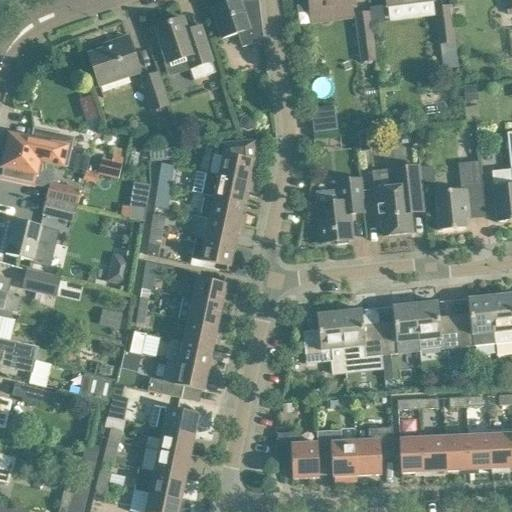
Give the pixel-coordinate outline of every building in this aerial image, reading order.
[(263,41),(259,5),(243,10),(239,0),(238,0),(211,9),(217,28),(221,40),(237,35),(241,49),(263,41)] [(355,7),(353,0),(308,0),(309,6),(310,13),(355,7)] [(385,0),(387,8),(433,2),(432,0),(385,0)] [(309,6),(297,7),(298,14),(310,13),(309,6)] [(434,9),(438,44),(454,43),(450,7),(434,9)] [(382,8),(369,10),(369,14),(371,25),(384,23),(382,8)] [(375,61),(373,46),(371,25),(369,14),(354,16),(360,64),(375,61)] [(154,29),(160,48),(166,65),(186,58),(194,80),(216,73),(212,62),(210,56),(200,27),(187,32),(183,19),(154,29)] [(88,55),(94,74),(99,88),(140,74),(128,38),(112,43),(113,46),(88,55)] [(141,80),(152,112),(168,107),(156,74),(141,80)] [(475,88),(464,89),(465,102),(477,101),(475,88)] [(88,100),(77,106),(84,118),(95,112),(88,100)] [(242,118),(239,123),(241,129),(247,132),(253,130),(255,124),(253,118),(248,116),(242,118)] [(7,142),(4,155),(40,163),(48,165),(67,169),(70,154),(73,138),(33,130),(31,139),(8,135),(8,138),(7,142)] [(492,172),(497,224),(511,222),(511,133),(507,134),(511,171),(492,172)] [(223,155),(218,177),(253,184),(255,175),(250,174),(252,162),(257,162),(255,141),(235,143),(233,157),(223,155)] [(170,149),(150,151),(151,161),(171,159),(170,149)] [(40,163),(4,155),(0,174),(0,180),(35,188),(35,186),(44,188),(46,176),(37,174),(40,163)] [(101,161),(98,174),(117,178),(120,165),(101,161)] [(421,193),(419,168),(392,170),(393,188),(374,190),(375,202),(377,222),(381,222),(382,238),(412,234),(410,214),(423,213),(421,193)] [(434,193),(436,212),(438,232),(466,229),(464,217),(470,216),(468,199),(483,197),(481,172),(480,172),(459,174),(461,190),(434,193)] [(161,175),(159,187),(166,188),(168,176),(161,175)] [(202,196),(204,196),(244,205),(246,193),(251,194),(253,184),(218,177),(207,175),(202,196)] [(316,193),(317,206),(316,206),(320,244),(337,242),(337,246),(347,245),(347,241),(352,241),(352,236),(349,216),(363,214),(360,180),(359,180),(359,179),(349,180),(349,181),(337,182),(338,190),(316,193)] [(51,183),(47,200),(77,208),(81,191),(51,183)] [(166,188),(159,187),(157,199),(165,200),(166,188)] [(210,220),(244,227),(246,217),(241,216),(244,205),(204,196),(200,217),(210,220)] [(77,208),(47,200),(43,216),(73,223),(77,208)] [(154,217),(151,230),(160,232),(162,219),(154,217)] [(210,220),(205,241),(234,247),(237,235),(242,236),(244,227),(210,220)] [(5,256),(24,260),(33,262),(38,240),(54,244),(57,231),(13,221),(5,256)] [(151,230),(149,241),(157,242),(160,232),(151,230)] [(112,247),(134,250),(136,239),(114,235),(112,247)] [(205,241),(195,239),(191,260),(201,262),(201,263),(219,266),(218,271),(234,274),(237,260),(232,259),(234,247),(205,241)] [(120,272),(131,273),(133,257),(122,256),(120,272)] [(143,272),(150,273),(152,264),(145,264),(143,272)] [(23,289),(56,297),(61,279),(28,270),(23,289)] [(0,311),(11,314),(17,315),(21,299),(7,295),(11,281),(0,278),(0,311)] [(197,279),(192,301),(222,307),(224,295),(229,296),(232,282),(217,278),(216,283),(197,279)] [(498,297),(491,298),(495,334),(494,334),(495,345),(495,346),(506,344),(511,343),(511,295),(508,296),(508,294),(498,295),(498,297)] [(470,322),(454,323),(457,349),(495,345),(494,334),(495,334),(491,298),(484,298),(484,297),(474,298),(474,300),(468,300),(470,322)] [(188,322),(222,329),(224,320),(219,319),(222,307),(192,301),(183,298),(178,319),(188,322)] [(142,299),(140,311),(147,313),(149,300),(142,299)] [(422,305),(415,306),(419,341),(420,341),(420,349),(440,348),(440,351),(447,350),(457,349),(454,323),(439,325),(438,318),(437,303),(432,304),(432,302),(422,303),(422,305)] [(394,330),(379,331),(382,357),(407,354),(406,343),(419,341),(415,306),(409,306),(408,305),(398,306),(398,308),(392,308),(394,330)] [(347,313),(340,314),(344,350),(354,349),(354,352),(360,359),(382,357),(379,331),(378,325),(363,326),(361,311),(357,312),(357,310),(346,311),(347,313)] [(147,313),(140,311),(137,324),(144,325),(147,313)] [(319,338),(303,339),(304,350),(305,361),(306,365),(326,363),(332,362),(331,351),(344,350),(340,314),(333,314),(333,313),(323,314),(323,316),(317,316),(318,331),(319,338)] [(188,322),(184,343),(213,349),(215,338),(220,339),(222,329),(188,322)] [(129,354),(141,356),(146,335),(134,333),(129,354)] [(0,353),(35,362),(38,348),(0,339),(0,353)] [(170,340),(165,361),(166,361),(179,364),(213,371),(215,362),(210,361),(213,349),(184,343),(170,340)] [(102,343),(99,354),(109,357),(112,346),(102,343)] [(35,362),(0,353),(0,366),(32,374),(35,362)] [(213,371),(179,364),(166,361),(162,382),(150,380),(147,393),(181,400),(183,388),(204,392),(206,380),(211,381),(213,371)] [(14,384),(11,396),(22,399),(21,403),(31,405),(35,388),(23,386),(14,384)] [(111,407),(124,411),(126,400),(114,397),(111,407)] [(511,406),(511,397),(499,397),(499,407),(511,406)] [(0,428),(2,429),(9,401),(0,398),(0,428)] [(482,398),(466,399),(466,409),(483,408),(482,398)] [(466,409),(466,399),(449,399),(449,409),(466,409)] [(438,400),(420,401),(421,411),(438,410),(438,400)] [(421,411),(420,401),(397,402),(397,412),(421,411)] [(168,409),(163,431),(194,438),(199,416),(168,409)] [(159,452),(190,459),(194,438),(163,431),(149,428),(145,448),(159,452)] [(369,442),(355,442),(356,477),(381,476),(380,455),(393,454),(392,429),(368,430),(369,442)] [(511,430),(489,431),(489,436),(490,436),(491,471),(491,475),(509,474),(509,470),(511,470),(511,430)] [(112,431),(109,441),(120,444),(123,433),(112,431)] [(317,444),(318,458),(331,457),(332,479),(334,479),(334,485),(356,484),(356,477),(355,442),(341,443),(341,432),(316,433),(317,444)] [(317,458),(318,458),(317,444),(301,445),(301,434),(278,435),(273,460),(291,459),(292,481),(319,478),(317,458)] [(490,436),(489,436),(467,437),(469,472),(491,471),(490,436)] [(467,437),(445,438),(446,473),(469,472),(467,437)] [(422,439),(424,474),(432,474),(432,477),(445,477),(445,473),(446,473),(445,438),(422,439)] [(400,475),(424,474),(422,439),(399,440),(400,475)] [(118,455),(120,444),(109,441),(107,452),(105,463),(115,465),(118,455)] [(159,452),(155,473),(154,474),(185,480),(191,482),(195,462),(189,460),(190,459),(159,452)] [(0,470),(9,472),(12,459),(0,456),(0,470)] [(73,488),(88,491),(95,465),(81,461),(73,488)] [(150,494),(150,495),(181,501),(185,480),(154,474),(155,473),(138,469),(133,490),(150,494)] [(9,472),(0,470),(0,481),(6,483),(9,472)] [(101,473),(98,484),(109,486),(112,475),(101,473)] [(109,486),(98,484),(96,493),(107,496),(109,486)] [(59,511),(84,511),(89,492),(65,487),(59,511)] [(178,511),(181,501),(150,495),(146,511),(178,511)]
